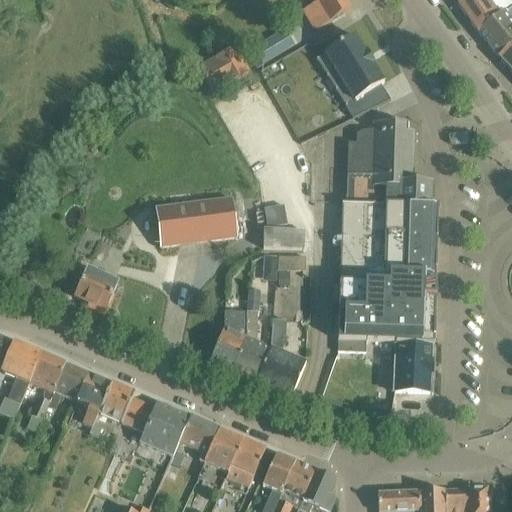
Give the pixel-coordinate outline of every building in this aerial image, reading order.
[(314,5),(303,13),(315,33),(350,11),(343,0),(324,0),(315,6),(314,5)] [(465,0),(457,7),(476,34),(496,16),(500,13),(511,5),(506,0),(465,0)] [(497,60),(511,46),(511,26),(500,13),(496,16),(476,34),(497,60)] [(284,31),(252,50),(262,67),(294,48),(284,31)] [(352,36),(322,56),(323,57),(353,104),(345,109),(352,121),(390,103),(380,87),(383,85),(352,36)] [(511,46),(497,60),(511,75),(511,46)] [(212,95),(247,75),(233,50),(198,71),(212,95)] [(347,145),(345,206),(432,208),(433,184),(413,184),(414,134),(406,133),(406,126),(371,125),(371,133),(363,133),(355,137),(355,146),(347,145)] [(464,135),(452,137),(453,142),(454,147),(466,146),(464,135)] [(154,208),(158,248),(235,241),(231,201),(154,208)] [(332,251),(331,290),(338,290),(337,343),(365,343),(394,345),(394,346),(431,347),(433,347),(433,341),(434,326),(433,326),(434,302),(435,287),(434,287),(434,273),(435,273),(435,258),(435,242),(436,242),(436,227),(436,209),(432,208),(345,206),(336,206),(335,220),(333,220),(332,239),(340,239),(339,252),(332,251)] [(303,252),(303,233),(263,233),(263,251),(303,252)] [(109,247),(100,243),(93,257),(102,261),(109,247)] [(263,259),(262,271),(275,272),(276,259),(263,259)] [(303,275),(303,261),(277,260),(276,274),(303,275)] [(86,273),(74,300),(89,307),(86,312),(101,318),(106,309),(108,310),(113,300),(110,299),(116,287),(86,273)] [(289,275),(277,274),(277,289),(289,289),(289,275)] [(249,293),(248,315),(256,315),(257,293),(249,293)] [(246,342),(248,315),(224,316),(223,334),(209,365),(232,374),(246,342)] [(246,342),(232,374),(256,384),(270,352),(255,346),(256,315),(248,315),(246,342)] [(270,352),(256,384),(291,399),(305,366),(281,356),(284,348),(285,323),(272,322),(270,348),(271,348),(270,352)] [(336,354),(364,355),(365,343),(337,343),(336,354)] [(28,386),(31,378),(40,356),(12,344),(1,370),(17,377),(6,401),(19,407),(28,386)] [(431,347),(394,346),(392,395),(429,396),(429,378),(430,378),(431,347)] [(40,356),(31,378),(28,386),(44,393),(40,400),(39,400),(31,418),(40,422),(52,394),(64,366),(40,356)] [(52,394),(41,421),(63,431),(75,404),(86,376),(64,366),(52,394)] [(110,386),(86,376),(75,404),(88,409),(81,427),(91,430),(97,415),(98,413),(110,386)] [(110,386),(98,413),(97,415),(120,425),(131,402),(133,396),(110,386)] [(320,401),(315,419),(356,430),(389,433),(390,414),(357,411),(320,401)] [(131,402),(120,425),(143,434),(153,411),(131,402)] [(17,422),(23,412),(10,405),(4,415),(17,422)] [(153,411),(143,434),(138,445),(172,459),(174,453),(178,445),(189,420),(189,419),(155,405),(153,411)] [(31,418),(25,432),(35,436),(35,435),(40,424),(40,422),(31,418)] [(189,420),(178,445),(206,458),(217,433),(189,420)] [(40,424),(35,435),(43,438),(48,427),(40,424)] [(93,428),(88,439),(96,442),(101,432),(93,428)] [(217,433),(206,458),(204,464),(227,474),(241,443),(217,433)] [(241,443),(227,474),(224,482),(247,492),(252,478),(264,453),(241,443)] [(172,459),(169,466),(177,469),(183,457),(174,453),(172,459)] [(272,511),(294,465),(275,457),(261,489),(272,493),(263,511),(272,511)] [(294,465),(272,511),(289,511),(291,510),(294,511),(297,511),(301,504),(314,473),(294,465)] [(301,504),(297,511),(310,511),(312,508),(320,511),(329,511),(335,500),(328,497),(335,483),(314,473),(301,504)] [(486,511),(486,491),(442,493),(443,511),(486,511)] [(440,493),(417,494),(417,511),(443,511),(442,493),(440,493)] [(417,511),(417,494),(377,496),(377,511),(417,511)]
